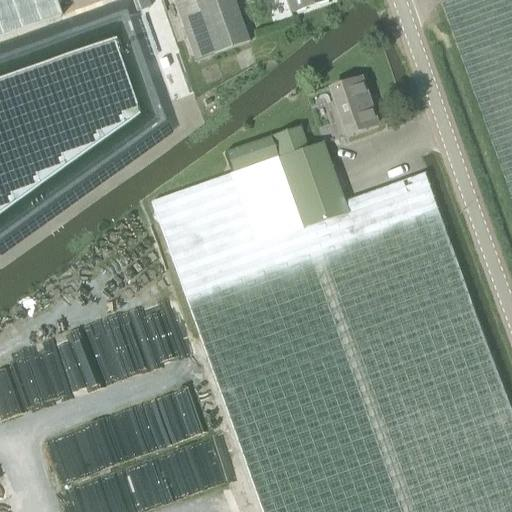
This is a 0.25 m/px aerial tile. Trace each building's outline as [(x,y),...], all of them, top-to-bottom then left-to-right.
[(0,0),(0,40),(58,20),(51,0),(0,0)] [(137,0),(141,10),(149,7),(146,0),(137,0)] [(171,0),(194,63),(198,62),(247,44),(231,0),(171,0)] [(284,0),(290,14),(331,0),(284,0)] [(511,0),(455,0),(441,5),(511,203),(511,0)] [(359,80),(328,91),(344,137),(374,126),(359,80)] [(230,175),(150,202),(159,227),(168,252),(261,511),(511,511),(511,414),(423,175),(342,203),(321,144),(306,149),(298,127),(223,154),(230,175)]
